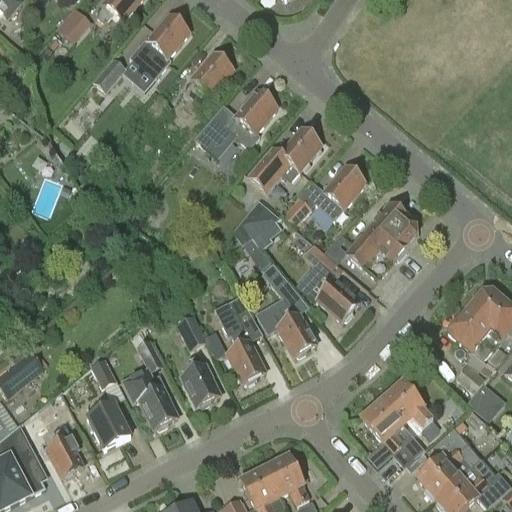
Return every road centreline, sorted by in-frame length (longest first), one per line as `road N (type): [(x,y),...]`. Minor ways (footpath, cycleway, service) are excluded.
road 1 (residential): [(478,236),(466,215),(297,68)]
road 2 (residential): [(305,412),(362,364),(478,236)]
road 3 (residential): [(90,511),(274,418),(305,412)]
road 4 (residential): [(386,511),(305,412)]
